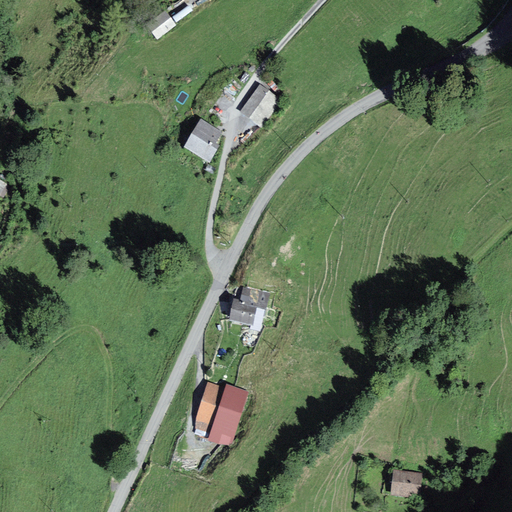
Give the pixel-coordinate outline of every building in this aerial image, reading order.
[(165,12),(148,25),(157,38),(175,25),(165,12)] [(260,86),(241,113),(262,127),(280,100),(260,86)] [(201,118),(185,147),(210,160),(221,140),(212,135),(217,127),(201,118)] [(8,187),(0,182),(0,195),(2,197),(8,187)] [(242,299),(234,297),(230,318),(262,324),(268,291),(244,287),(242,299)] [(248,394),(208,381),(194,426),(211,432),(209,439),(231,446),(248,394)] [(422,473),(395,469),(391,493),(419,497),(422,473)]
